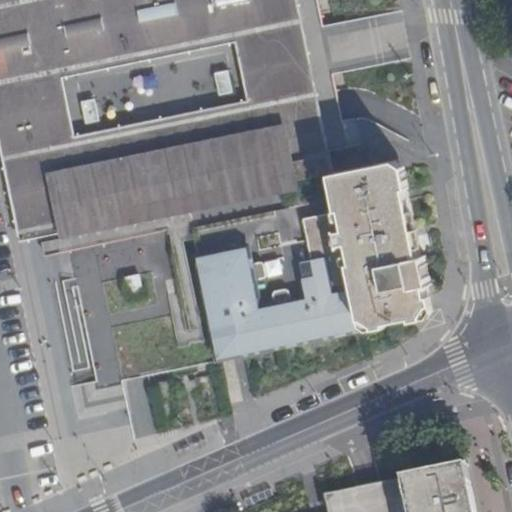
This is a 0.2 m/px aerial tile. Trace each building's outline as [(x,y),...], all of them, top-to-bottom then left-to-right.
[(0,0),(0,54),(18,146),(33,143),(42,194),(61,190),(68,225),(187,200),(322,171),(294,37),(286,0),(0,0)] [(187,200),(216,357),(370,326),(370,322),(415,312),(427,292),(432,290),(431,281),(435,280),(429,249),(424,250),(406,166),(402,167),(400,156),(330,170),(322,171),(187,200)] [(187,200),(68,225),(73,251),(78,271),(80,282),(100,380),(123,375),(137,372),(216,357),(187,200)] [(131,435),(106,441),(109,451),(133,445),(131,435)] [(405,484),(410,511),(477,511),(469,470),(405,484)] [(410,511),(405,484),(355,495),(327,500),(329,511),(410,511)]
